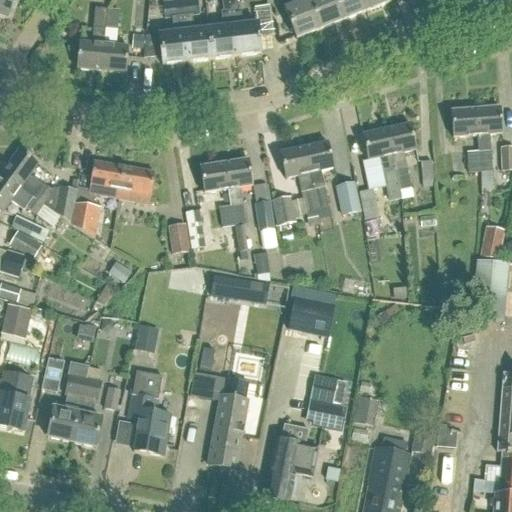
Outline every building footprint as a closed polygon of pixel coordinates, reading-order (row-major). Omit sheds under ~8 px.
[(0,0),(0,19),(6,22),(14,0),(0,0)] [(210,62),(235,60),(228,0),(219,0),(222,17),(220,18),(222,31),(207,33),(210,62)] [(228,0),(235,60),(261,57),(261,56),(258,27),(243,29),(241,14),(239,14),(237,0),(228,0)] [(319,32),(308,3),(307,0),(295,0),(298,7),(284,12),(296,42),(319,32)] [(314,0),(308,3),(319,32),(342,23),(333,0),(314,0)] [(333,0),(342,23),(366,14),(360,0),(333,0)] [(360,0),(366,14),(390,4),(388,0),(360,0)] [(182,21),(191,20),(199,19),(197,1),(180,3),(182,21)] [(172,22),(182,21),(180,3),(162,5),(164,22),(172,22)] [(106,15),(107,12),(94,11),(91,48),(79,46),(76,72),(100,74),(103,49),(104,34),(106,15)] [(119,13),(107,12),(106,15),(104,34),(117,35),(119,13)] [(267,14),(256,15),(258,27),(261,56),(272,54),(267,14)] [(210,62),(207,33),(192,34),(191,20),(182,21),(187,65),(210,62)] [(182,21),(172,22),(173,36),(158,38),(161,68),(187,65),(182,21)] [(126,77),(128,52),(103,49),(100,74),(126,77)] [(478,154),(480,177),(481,176),(483,192),(494,191),(489,138),(500,137),(498,111),(474,113),(477,139),(478,154)] [(453,141),(477,139),(474,113),(451,115),(453,141)] [(386,132),(400,194),(411,191),(404,161),(414,159),(412,154),(416,153),(410,127),(386,132)] [(402,202),(400,194),(386,132),(362,137),(368,163),(370,163),(370,167),(379,164),(389,205),(402,202)] [(308,177),(316,224),(319,223),(320,227),(331,224),(321,174),(333,171),(327,145),(302,151),(308,177)] [(501,175),(511,174),(511,150),(500,151),(501,175)] [(308,226),(316,224),(308,177),(302,151),(280,156),(286,182),(297,179),(302,201),(292,204),(291,199),(271,204),(276,230),(296,226),(295,222),(307,219),(308,226)] [(75,204),(77,191),(76,190),(76,193),(60,191),(48,191),(30,178),(38,167),(19,154),(1,179),(19,193),(20,192),(31,200),(30,201),(43,210),(63,225),(69,228),(75,204)] [(467,178),(480,177),(478,154),(466,155),(467,178)] [(233,230),(235,245),(237,244),(238,255),(248,254),(246,243),(247,243),(240,192),(253,190),(249,163),(225,167),(229,194),(231,210),(233,230)] [(422,190),(433,190),(431,164),(420,165),(422,190)] [(89,198),(118,203),(124,171),(94,166),(89,198)] [(205,197),(229,194),(225,167),(201,170),(205,197)] [(124,171),(118,203),(150,208),(155,176),(124,171)] [(35,221),(43,210),(30,201),(31,200),(20,192),(19,193),(1,179),(0,180),(0,215),(2,217),(10,205),(21,213),(23,212),(35,221)] [(341,219),(360,215),(353,186),(335,190),(341,219)] [(364,224),(379,220),(372,192),(358,196),(364,224)] [(75,204),(69,228),(94,242),(100,211),(75,204)] [(258,235),(273,233),(269,206),(254,208),(258,235)] [(231,210),(218,212),(221,231),(233,230),(231,210)] [(190,253),(204,250),(199,214),(184,216),(190,253)] [(16,221),(11,232),(43,245),(47,235),(16,221)] [(172,258),(189,255),(184,228),(167,231),(172,258)] [(497,265),(504,235),(485,230),(478,260),(497,265)] [(32,263),(40,250),(16,236),(8,249),(32,263)] [(281,245),(292,243),(291,236),(279,238),(281,245)] [(0,265),(21,272),(25,260),(7,254),(6,255),(0,252),(0,265)] [(266,256),(254,258),(257,278),(269,276),(266,256)] [(123,285),(130,273),(113,263),(106,275),(123,285)] [(0,275),(18,281),(21,272),(0,265),(0,275)] [(511,269),(508,269),(508,267),(477,265),(472,323),(511,326),(511,378),(501,378),(495,456),(502,457),(506,457),(506,459),(510,459),(510,457),(511,457),(511,269)] [(325,288),(338,288),(339,268),(326,268),(325,288)] [(265,308),(268,289),(215,281),(212,300),(265,308)] [(0,301),(16,306),(20,292),(0,287),(0,301)] [(105,308),(114,293),(103,287),(95,303),(105,308)] [(289,299),(294,300),(332,308),(335,296),(292,287),(289,299)] [(405,291),(393,292),(394,301),(406,301),(405,291)] [(32,310),(36,297),(20,293),(17,306),(32,310)] [(294,300),(287,333),(320,340),(315,362),(323,364),(335,309),(294,300)] [(8,308),(4,321),(27,327),(28,327),(32,314),(8,308)] [(81,328),(78,344),(92,347),(95,330),(81,328)] [(140,329),(135,352),(153,356),(158,333),(140,329)] [(67,378),(67,377),(61,376),(64,365),(48,361),(41,393),(64,398),(66,399),(63,414),(53,412),(47,441),(71,446),(80,405),(85,381),(68,377),(67,378)] [(80,405),(71,446),(96,451),(102,422),(91,420),(94,404),(97,405),(101,384),(100,384),(102,374),(88,371),(88,372),(87,372),(85,381),(80,405)] [(131,399),(127,423),(140,425),(139,429),(134,451),(134,454),(163,460),(172,419),(155,416),(157,403),(161,380),(135,375),(131,399)] [(2,383),(0,382),(0,431),(23,436),(29,404),(26,404),(30,383),(3,377),(2,383)] [(223,402),(227,383),(195,377),(191,401),(221,406),(221,402),(221,401),(223,402)] [(246,406),(244,405),(247,386),(227,383),(223,402),(221,401),(221,402),(221,406),(210,468),(235,472),(246,406)] [(115,414),(120,394),(107,391),(102,412),(115,414)] [(342,432),(346,407),(314,401),(310,426),(342,432)] [(373,429),(377,405),(358,401),(353,425),(373,429)] [(111,421),(111,444),(126,445),(126,421),(111,421)] [(455,451),(457,435),(439,434),(437,450),(455,451)] [(430,459),(434,439),(414,435),(410,455),(430,459)] [(312,480),(318,449),(278,441),(273,469),(270,469),(264,501),(289,506),(295,477),(312,480)] [(511,511),(511,457),(510,457),(510,459),(506,459),(506,457),(502,457),(501,470),(484,469),(483,483),(473,482),(472,494),(494,496),(493,511),(511,511)] [(400,511),(410,465),(374,458),(367,490),(369,491),(364,511),(394,511),(395,510),(400,511)]
